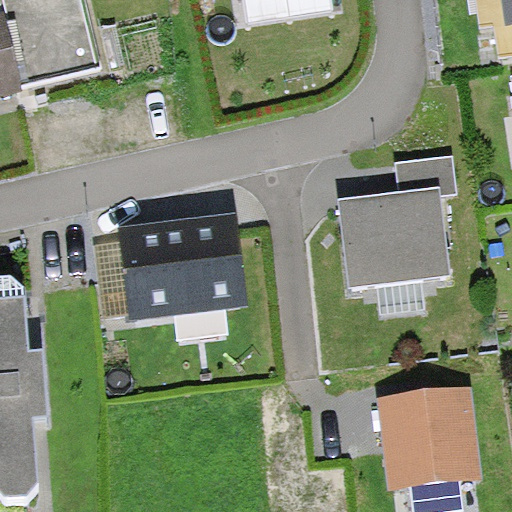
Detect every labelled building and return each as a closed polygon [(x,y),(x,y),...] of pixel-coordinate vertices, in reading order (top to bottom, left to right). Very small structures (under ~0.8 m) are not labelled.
[(4,0),(7,11),(26,86),(104,66),(86,0),(4,0)] [(511,0),(473,0),(478,34),(491,32),(496,62),(511,59),(511,0)] [(0,13),(0,98),(27,92),(26,86),(7,11),(0,13)] [(401,194),(341,200),(350,292),(452,282),(443,199),(460,197),(456,159),(398,164),(401,194)] [(249,311),(238,217),(120,231),(122,243),(94,247),(103,321),(130,318),(131,325),(249,311)] [(0,500),(5,504),(27,503),(40,491),(36,420),(51,420),(47,356),(30,357),(26,293),(10,281),(0,281),(0,500)] [(433,395),(379,401),(390,493),(483,482),(472,390),(433,395)]
